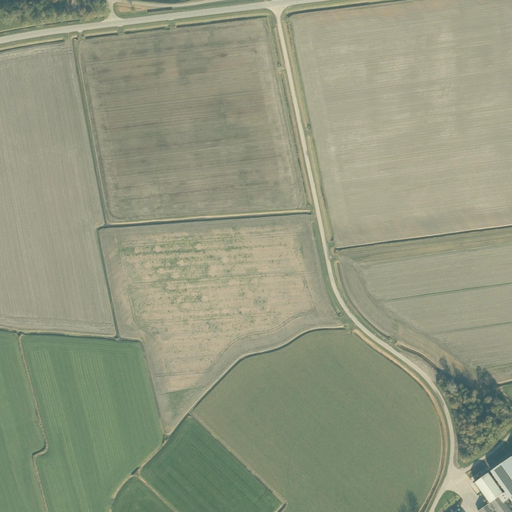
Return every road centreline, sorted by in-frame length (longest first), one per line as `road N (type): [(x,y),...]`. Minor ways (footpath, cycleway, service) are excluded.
road 1 (unclassified): [(449,472),(451,429),(438,393),(351,316),(334,287),(276,3)]
road 2 (primary): [(276,3),(113,23)]
